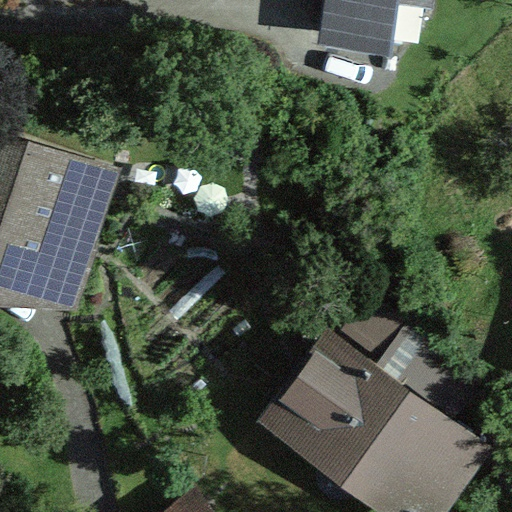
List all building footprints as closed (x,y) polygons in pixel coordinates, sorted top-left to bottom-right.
[(310,0),(307,32),(382,40),(386,0),(310,0)] [(260,157),(279,108),(217,84),(197,133),(260,157)] [(0,296),(72,307),(117,168),(26,134),(0,135),(0,296)] [(330,324),(450,410),(478,394),(467,386),(473,378),(352,293),(330,324)] [(393,511),(433,511),(488,438),(450,410),(330,324),(319,315),(251,408),(393,511)] [(212,511),(185,478),(141,511),(212,511)]
